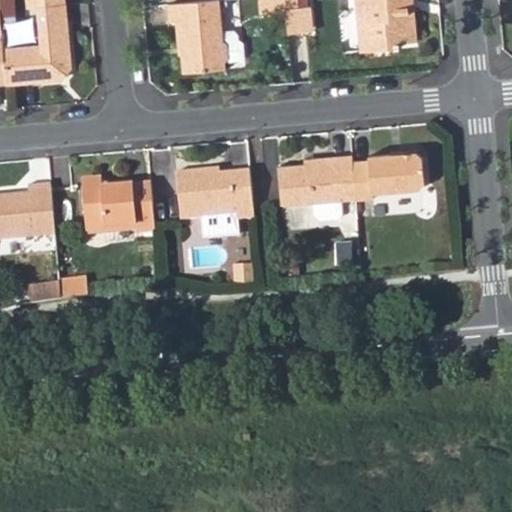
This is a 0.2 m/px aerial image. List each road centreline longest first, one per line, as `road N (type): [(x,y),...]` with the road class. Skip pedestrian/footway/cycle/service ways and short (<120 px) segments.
road 1 (tertiary): [(0,388),(499,342)]
road 2 (residential): [(124,129),(476,96)]
road 3 (residential): [(476,96),(499,342)]
road 4 (residential): [(124,129),(113,0)]
road 5 (residential): [(0,140),(124,129)]
